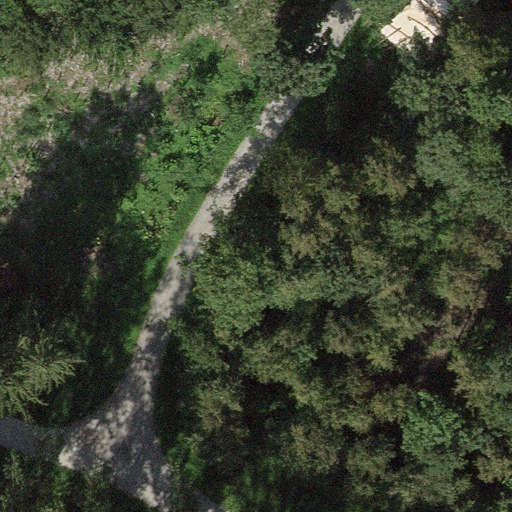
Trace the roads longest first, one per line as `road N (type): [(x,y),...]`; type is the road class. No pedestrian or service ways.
road 1 (track): [(354,0),(184,256),(120,468)]
road 2 (track): [(120,468),(0,427)]
